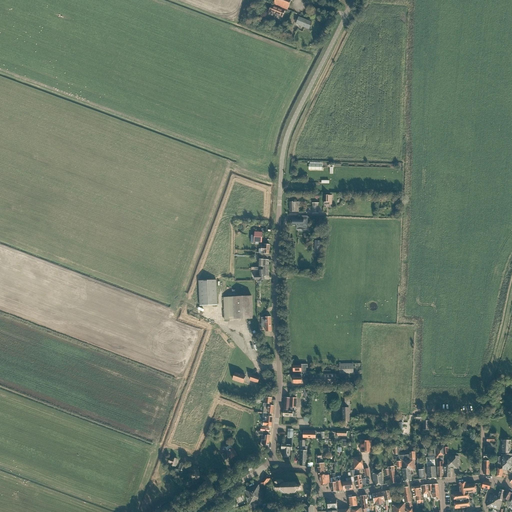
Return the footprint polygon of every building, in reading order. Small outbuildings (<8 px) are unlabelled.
[(272,5),(270,11),(272,11),(271,12),(278,15),(280,9),(282,4),(283,0),(276,0),(276,1),(272,0),(271,0),(270,5),(272,5)] [(295,0),(317,9),(320,0),(295,0)] [(296,20),(293,28),(298,30),(300,31),(303,24),(301,24),(302,22),(296,20)] [(303,24),(300,31),(303,32),(302,32),(307,34),(311,26),(305,24),(305,25),(303,24)] [(295,202),(290,202),(290,212),(295,212),(299,212),(299,202),(295,202)] [(292,222),(292,224),(293,224),(293,225),(297,225),(297,229),(306,230),(307,221),(308,221),(308,216),(301,216),(301,220),(293,219),(293,222),(292,222)] [(254,232),(254,242),(262,242),(262,232),(259,232),(254,232)] [(255,253),(255,256),(259,256),(259,257),(268,258),(268,254),(269,254),(270,245),(262,244),(261,253),(255,253)] [(255,267),(255,270),(259,270),(264,270),(264,267),(269,267),(269,261),(268,261),(268,258),(259,257),(259,259),(258,259),(258,263),(259,263),(259,268),(255,267)] [(259,275),(255,276),(255,280),(259,280),(265,280),(265,276),(269,276),(269,267),(264,267),(264,270),(259,270),(259,275)] [(216,280),(199,281),(200,306),(217,305),(216,280)] [(252,296),(224,297),(225,320),(253,319),(252,296)] [(262,317),(262,324),(262,327),(266,327),(266,331),(271,331),(271,317),(262,317)] [(353,363),(339,364),(339,374),(354,373),(353,363)] [(301,372),(301,374),(310,374),(310,371),(306,371),(306,367),(308,367),(308,365),(301,365),(293,366),(293,368),(293,369),(293,370),(293,371),(293,372),(301,372)] [(235,372),(233,380),(243,383),(245,376),(235,372)] [(323,374),(310,374),(301,374),(297,374),(297,377),(294,377),(294,380),(293,380),(293,383),(294,383),(302,383),(302,380),(310,380),(310,385),(335,385),(336,374),(331,374),(323,374)] [(252,375),(250,380),(258,383),(260,377),(252,375)] [(284,411),(283,416),(292,417),(292,416),(295,417),(297,398),(296,398),(296,393),(292,393),(291,398),(290,398),(290,407),(289,411),(284,411)] [(264,407),(264,413),(273,414),(274,406),(271,405),(272,398),(266,397),(265,403),(264,403),(263,404),(263,406),(264,407)] [(264,422),(262,422),(262,425),(272,426),(273,417),(263,416),(263,417),(265,417),(264,422)] [(270,432),(268,432),(263,432),(259,431),(256,431),(256,432),(259,432),(258,435),(264,435),(264,440),(262,439),(262,443),(264,443),(263,447),(268,448),(270,432)] [(503,453),(502,463),(502,470),(511,470),(511,453),(510,454),(511,440),(502,440),(501,452),(503,453)] [(361,448),(360,448),(360,452),(361,452),(370,452),(369,448),(371,447),(371,441),(361,441),(361,448)] [(282,444),(282,450),(284,450),(284,457),(289,458),(290,450),(292,450),(293,445),(282,444)] [(231,445),(225,448),(227,451),(231,458),(237,455),(231,445)] [(439,446),(434,446),(435,459),(437,459),(437,467),(437,478),(444,478),(443,445),(439,445),(439,446)] [(402,461),(402,463),(405,463),(409,463),(409,462),(411,462),(412,465),(415,465),(414,457),(415,457),(415,452),(409,452),(410,455),(399,456),(400,461),(402,461)] [(448,461),(444,461),(444,478),(450,478),(450,469),(454,469),(458,469),(459,456),(448,456),(448,461)] [(363,469),(362,457),(353,458),(354,470),(361,469),(363,469)] [(428,459),(426,459),(428,479),(436,478),(434,459),(434,457),(428,458),(428,459)] [(170,458),(169,463),(170,464),(175,466),(177,459),(173,458),(172,459),(170,458)] [(405,463),(402,463),(403,482),(412,481),(411,471),(415,470),(415,465),(412,465),(411,462),(409,462),(409,463),(405,463)] [(192,472),(188,475),(191,479),(195,477),(196,479),(202,476),(196,466),(191,469),(192,472)] [(394,467),(389,467),(391,484),(397,483),(394,467)] [(382,473),(373,474),(374,486),(384,485),(382,473)] [(325,475),(319,476),(321,485),(327,484),(327,483),(330,483),(329,475),(326,475),(325,475)] [(357,476),(355,476),(357,489),(363,488),(363,485),(366,484),(365,479),(362,479),(361,475),(357,476)] [(267,476),(261,483),(265,486),(271,479),(267,476)] [(347,481),(343,482),(344,491),(353,490),(352,478),(349,478),(346,479),(347,481)] [(275,481),(275,482),(277,484),(277,486),(275,488),(275,489),(277,490),(281,490),(284,493),(294,493),(297,490),(298,490),(299,490),(300,490),(301,490),(301,488),(301,487),(301,486),(301,485),(300,485),(299,485),(298,485),(297,485),(294,482),(284,482),(281,479),(277,479),(275,481)] [(470,501),(469,492),(476,492),(475,484),(467,484),(467,482),(459,483),(460,492),(453,493),(452,493),(452,494),(452,502),(454,501),(455,509),(470,507),(470,506),(473,506),(472,500),(470,501)] [(484,482),(482,487),(484,488),(483,491),(487,492),(488,489),(489,489),(490,484),(484,482)] [(438,484),(428,485),(429,492),(430,492),(430,491),(433,491),(433,493),(433,498),(437,497),(437,500),(439,500),(438,484)] [(250,490),(245,491),(249,505),(263,501),(260,493),(263,492),(262,489),(260,489),(259,486),(249,489),(250,490)] [(423,500),(422,500),(421,490),(421,486),(412,487),(413,497),(417,496),(417,504),(423,503),(423,500)] [(409,487),(403,488),(405,502),(406,504),(406,503),(408,503),(409,507),(406,507),(406,511),(412,511),(411,502),(409,487)] [(489,495),(486,507),(498,510),(497,511),(499,511),(500,511),(500,509),(505,491),(500,490),(498,497),(489,495)] [(505,495),(503,502),(505,503),(506,501),(505,500),(505,499),(509,501),(511,494),(507,491),(505,495)] [(367,495),(361,496),(362,508),(362,511),(366,511),(366,509),(369,509),(367,495)] [(352,497),(349,498),(350,506),(349,507),(350,510),(352,510),(352,506),(357,506),(356,497),(355,497),(353,497),(352,497)] [(327,501),(328,511),(337,511),(337,500),(327,501)]
